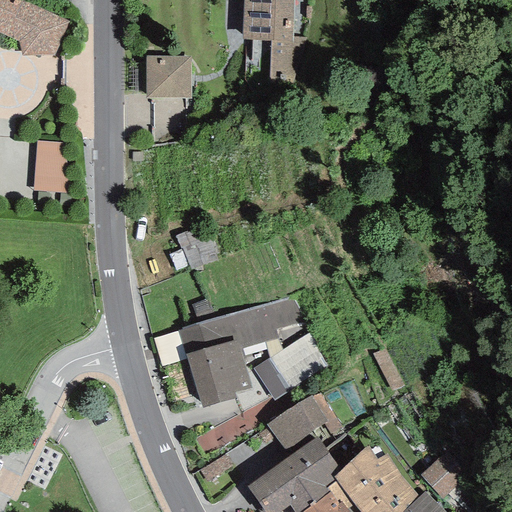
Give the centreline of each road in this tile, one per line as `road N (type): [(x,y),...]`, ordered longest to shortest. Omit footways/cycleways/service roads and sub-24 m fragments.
road 1 (secondary): [(101,0),(107,217),(122,339)]
road 2 (residential): [(122,339),(70,362),(51,381),(0,480)]
road 3 (secondary): [(122,339),(149,428),(189,511)]
